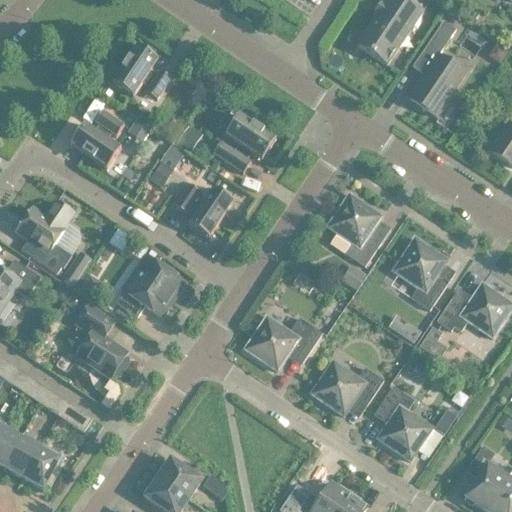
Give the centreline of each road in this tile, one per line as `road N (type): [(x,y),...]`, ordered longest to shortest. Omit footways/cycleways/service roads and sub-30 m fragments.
road 1 (residential): [(238,290),(29,155),(0,183)]
road 2 (residential): [(427,511),(195,357)]
road 3 (residential): [(238,290),(344,118)]
road 4 (residential): [(344,118),(511,229)]
road 5 (residential): [(137,445),(0,353)]
road 6 (residential): [(178,0),(279,69)]
